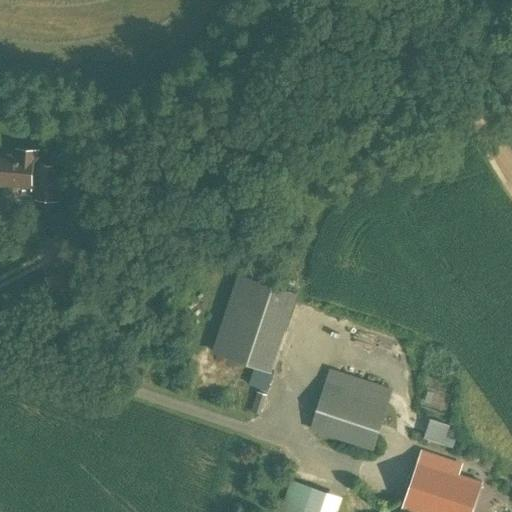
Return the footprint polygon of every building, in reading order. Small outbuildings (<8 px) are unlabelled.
[(35,187),(34,200),(49,201),(50,179),(56,179),(57,164),(34,163),(34,156),(0,153),(0,185),(32,188),(32,187),(35,187)] [(112,181),(109,169),(89,174),(92,191),(104,188),(103,183),(112,181)] [(45,279),(57,306),(85,294),(73,267),(45,279)] [(304,300),(246,280),(218,357),(275,378),(304,300)] [(329,368),(309,429),(373,451),(393,389),(329,368)] [(454,440),(457,420),(436,418),(433,438),(454,440)] [(471,511),(482,481),(459,474),(462,465),(422,451),(403,507),(402,507),(399,511),(471,511)] [(280,511),(337,511),(343,497),(291,480),(280,511)]
